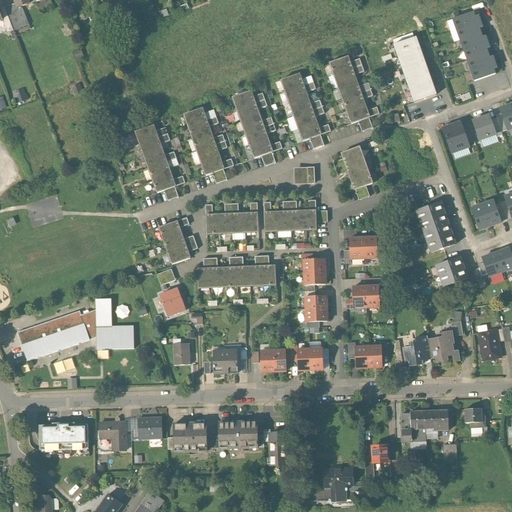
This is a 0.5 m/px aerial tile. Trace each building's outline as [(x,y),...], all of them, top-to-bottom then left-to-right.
[(13,0),(16,4),(17,9),(22,8),(30,5),(27,0),(13,0)] [(16,4),(10,6),(19,29),(29,26),(22,8),(17,9),(16,4)] [(10,6),(0,10),(0,14),(2,20),(3,20),(8,33),(19,29),(10,6)] [(161,20),(169,17),(166,11),(159,13),(161,20)] [(456,31),(480,22),(478,17),(475,18),(473,13),(452,20),(456,31)] [(456,31),(460,41),(481,34),(479,29),(482,28),(480,22),(456,31)] [(463,51),(488,43),(486,37),(482,38),(481,34),(460,41),(463,51)] [(415,38),(393,46),(397,58),(419,50),(415,38)] [(463,51),(467,61),(488,54),(486,49),(490,48),(488,43),(463,51)] [(419,50),(397,58),(401,69),(423,61),(419,50)] [(81,52),(74,54),(76,60),(83,58),(81,52)] [(470,72),(495,63),(493,58),(490,59),(488,54),(467,61),(470,72)] [(329,64),(334,76),(362,66),(360,60),(349,63),(347,58),(329,64)] [(423,61),(401,69),(405,81),(427,73),(423,61)] [(470,72),(474,82),(495,75),(494,70),(497,69),(495,63),(470,72)] [(334,76),(338,88),(356,82),(354,77),(364,73),(362,66),(334,76)] [(427,73),(405,81),(410,92),(431,84),(427,73)] [(281,81),(285,94),(313,84),(311,77),(301,81),(299,75),(281,81)] [(338,88),(343,101),(370,91),(368,84),(358,88),(356,82),(338,88)] [(285,94),(290,106),(307,99),(305,94),(316,90),(313,84),(285,94)] [(431,84),(410,92),(414,104),(416,103),(435,96),(431,84)] [(82,94),(79,86),(71,89),(74,97),(82,94)] [(22,90),(14,93),(15,97),(13,98),(16,104),(28,100),(26,95),(25,96),(22,90)] [(343,101),(347,113),(364,106),(363,101),(373,97),(370,91),(343,101)] [(232,98),(237,111),(265,101),(262,94),(252,98),(250,92),(232,98)] [(290,106),(294,118),(322,108),(320,101),(309,105),(307,99),(290,106)] [(237,111),(241,123),(259,117),(257,111),(267,107),(265,101),(237,111)] [(366,112),(364,106),(347,113),(351,125),(358,123),(369,119),(379,115),(377,108),(366,112)] [(511,129),(511,109),(510,106),(500,109),(501,114),(507,131),(508,131),(511,129)] [(294,118),(298,130),(316,124),(314,118),(324,114),(322,108),(294,118)] [(184,116),(188,128),(216,118),(214,112),(204,115),(202,109),(184,116)] [(507,131),(501,114),(496,116),(502,133),(507,131)] [(490,116),(472,122),(479,141),(496,135),(490,116)] [(241,123),(246,135),(273,125),(271,119),(261,122),(259,117),(241,123)] [(188,128),(193,140),(210,134),(208,128),(219,125),(216,118),(188,128)] [(369,119),(358,123),(362,133),(373,129),(369,119)] [(460,122),(441,129),(450,155),(470,149),(460,122)] [(318,129),(316,124),(298,130),(303,142),(309,140),(320,136),(331,133),(328,126),(318,129)] [(246,135),(250,147),(267,141),(266,135),(276,132),(273,125),(246,135)] [(135,133),(140,145),(168,135),(165,129),(155,132),(153,126),(135,133)] [(193,140),(197,152),(225,142),(223,136),(212,140),(210,134),(193,140)] [(140,145),(144,157),(162,151),(160,146),(170,142),(168,135),(140,145)] [(320,136),(309,140),(313,151),(324,147),(320,136)] [(270,147),(267,141),(250,147),(254,160),(261,157),(272,153),(282,150),(280,143),(270,147)] [(197,152),(201,164),(219,158),(217,153),(227,149),(225,142),(197,152)] [(364,160),(359,148),(342,154),(344,160),(334,163),(336,170),(364,160)] [(144,157),(149,170),(176,160),(174,153),(164,157),(162,151),(144,157)] [(272,153),(261,157),(265,168),(276,164),(272,153)] [(221,164),(219,158),(201,164),(206,177),(212,175),(223,171),(234,167),(231,160),(221,164)] [(149,170),(153,182),(170,175),(168,170),(179,166),(176,160),(149,170)] [(368,172),(364,160),(336,170),(338,177),(348,173),(351,178),(368,172)] [(314,169),(294,170),(295,185),(314,185),(314,169)] [(223,171),(212,175),(216,185),(227,181),(223,171)] [(373,185),(368,172),(351,178),(352,184),(342,188),(345,195),(355,191),(366,187),(373,185)] [(172,181),(170,175),(153,182),(157,194),(164,192),(175,188),(185,184),(183,177),(172,181)] [(366,187),(355,191),(359,201),(370,197),(366,187)] [(175,188),(164,192),(168,202),(179,198),(175,188)] [(309,213),(303,213),(304,232),(317,231),(317,224),(316,212),(316,201),(308,202),(309,213)] [(291,232),(304,232),(303,213),(297,213),(297,202),(290,203),(291,232)] [(493,202),(482,205),(490,227),(501,224),(501,223),(495,206),(493,202)] [(506,221),(511,219),(506,202),(500,204),(506,221)] [(265,233),(278,233),(277,214),(271,214),(271,203),(263,204),(265,233)] [(278,233),(291,232),(290,203),(283,203),(283,214),(277,214),(278,233)] [(440,203),(417,212),(420,222),(444,214),(440,203)] [(251,215),(245,215),(245,234),(259,234),(257,204),(250,204),(251,215)] [(501,223),(506,221),(500,204),(495,206),(501,223)] [(220,235),(232,235),(231,205),(224,205),(225,216),(219,217),(220,235)] [(232,235),(245,234),(245,215),(239,216),(238,205),(231,205),(232,235)] [(482,205),(472,209),(479,231),(490,227),(482,205)] [(206,236),(220,235),(219,217),(213,217),(212,206),(205,206),(206,236)] [(327,212),(316,212),(317,224),(328,224),(327,212)] [(444,214),(420,222),(424,233),(448,224),(444,214)] [(20,224),(17,218),(10,221),(13,227),(20,224)] [(159,229),(163,241),(181,235),(179,229),(189,226),(187,219),(159,229)] [(448,224),(424,233),(428,243),(451,235),(448,224)] [(163,241),(168,253),(196,243),(193,237),(183,241),(181,235),(163,241)] [(451,235),(428,243),(432,254),(455,246),(451,235)] [(377,238),(363,239),(364,260),(378,259),(377,238)] [(350,260),(364,260),(363,239),(349,240),(350,252),(350,260)] [(168,253),(172,266),(190,259),(188,254),(198,250),(196,243),(168,253)] [(509,249),(496,254),(502,273),(511,269),(511,258),(511,254),(509,249)] [(496,254),(482,259),(484,264),(488,275),(489,278),(502,273),(496,254)] [(250,287),(263,287),(262,257),(255,258),(255,268),(249,269),(250,287)] [(263,287),(276,286),(275,268),(269,268),(269,257),(262,257),(263,287)] [(224,289),(237,288),(236,258),(229,259),(230,270),(224,270),(224,289)] [(237,288),(250,287),(249,269),(243,269),(243,258),(236,258),(237,288)] [(459,258),(436,266),(440,277),(463,269),(459,258)] [(198,290),(211,289),(210,259),(203,260),(204,271),(197,271),(198,290)] [(211,289),(224,289),(224,270),(218,270),(217,259),(210,259),(211,289)] [(304,262),(304,274),(325,273),(324,261),(312,261),(304,262)] [(484,264),(478,266),(482,277),(488,275),(484,264)] [(463,269),(440,277),(444,288),(467,280),(463,269)] [(482,281),(478,269),(473,271),(477,283),(482,281)] [(171,270),(157,276),(161,287),(176,281),(171,270)] [(326,286),(325,273),(304,274),(305,286),(314,286),(326,286)] [(379,287),(365,288),(366,309),(380,308),(379,287)] [(354,309),(366,309),(365,288),(353,288),(353,301),(354,309)] [(177,289),(160,296),(169,318),(185,312),(177,289)] [(305,298),(306,311),(327,310),(326,298),(315,298),(305,298)] [(96,301),(96,311),(97,339),(97,351),(134,350),(133,327),(112,328),(111,300),(96,301)] [(147,314),(145,307),(137,310),(139,317),(147,314)] [(327,322),(327,310),(306,311),(306,323),(319,323),(327,322)] [(80,312),(17,333),(27,362),(97,339),(96,311),(81,316),(80,312)] [(451,325),(452,332),(453,338),(463,336),(461,323),(454,324),(451,325)] [(486,327),(477,328),(479,335),(478,335),(483,362),(501,359),(498,343),(496,331),(487,333),(486,327)] [(504,342),(504,345),(511,344),(510,343),(511,343),(510,333),(509,329),(502,330),(504,342)] [(442,338),(427,341),(430,359),(434,359),(435,364),(448,362),(448,358),(452,357),(453,363),(460,362),(459,352),(454,353),(453,345),(454,345),(453,338),(452,332),(442,334),(442,338)] [(402,349),(405,364),(409,363),(409,368),(423,366),(422,362),(430,361),(430,359),(427,341),(427,338),(415,339),(416,342),(410,343),(411,348),(402,349)] [(395,342),(395,370),(404,369),(399,341),(395,342)] [(189,345),(173,345),(174,367),(190,366),(189,345)] [(381,347),(368,348),(369,369),(382,368),(382,356),(381,347)] [(356,369),(369,369),(368,348),(355,348),(356,360),(356,369)] [(298,372),(311,371),(310,350),(297,351),(298,362),(298,372)] [(322,350),(310,350),(311,371),(323,371),(322,350)] [(225,352),(213,353),(214,375),(226,374),(225,352)] [(237,352),(225,352),(226,374),(238,374),(237,352)] [(261,373),(274,373),(273,352),(261,353),(261,373)] [(285,352),(273,352),(274,373),(286,372),(286,363),(285,352)] [(59,374),(78,369),(75,359),(57,363),(59,374)] [(76,380),(67,381),(68,389),(77,389),(76,380)] [(484,418),(482,418),(481,410),(465,411),(465,424),(471,424),(471,429),(485,428),(484,418)] [(448,412),(425,413),(426,430),(436,430),(436,432),(449,432),(448,412)] [(423,430),(426,430),(425,413),(410,413),(410,415),(411,431),(423,430)] [(402,431),(411,431),(410,415),(401,416),(402,431)] [(116,424),(100,424),(101,440),(113,440),(113,452),(126,452),(126,432),(126,423),(120,424),(120,420),(118,418),(117,418),(116,420),(116,424)] [(161,419),(139,420),(140,440),(162,440),(161,419)] [(219,437),(219,449),(219,450),(258,449),(258,448),(258,436),(257,423),(219,424),(219,437)] [(39,426),(40,452),(88,450),(88,425),(75,426),(75,424),(52,424),(52,426),(39,426)] [(174,438),(174,451),(174,453),(207,452),(207,450),(207,438),(207,424),(173,425),(174,438)] [(411,443),(410,443),(411,450),(426,449),(426,440),(436,439),(436,432),(436,430),(426,430),(423,430),(411,431),(411,443)] [(411,431),(402,431),(402,443),(410,443),(411,443),(411,431)] [(286,434),(270,435),(270,443),(271,467),(287,466),(286,434)] [(219,437),(207,438),(207,450),(219,449),(219,437)] [(456,446),(443,446),(444,459),(456,459),(456,446)] [(373,463),(373,464),(384,463),(384,466),(389,465),(390,465),(390,462),(389,447),(372,448),(373,463)] [(365,484),(366,484),(374,484),(373,464),(373,463),(365,464),(365,484)] [(352,470),(324,471),(324,489),(332,489),(332,502),(346,501),(346,488),(353,488),(353,484),(352,470)] [(365,484),(353,484),(353,488),(346,488),(346,501),(350,501),(350,493),(366,492),(366,484),(365,484)] [(155,511),(163,502),(150,493),(136,511),(155,511)] [(108,495),(96,511),(117,511),(123,505),(108,495)] [(42,498),(36,499),(37,511),(52,511),(53,511),(52,501),(49,497),(42,497),(42,498)]
